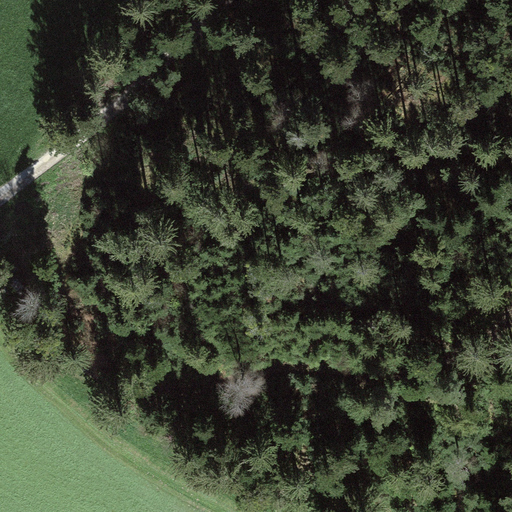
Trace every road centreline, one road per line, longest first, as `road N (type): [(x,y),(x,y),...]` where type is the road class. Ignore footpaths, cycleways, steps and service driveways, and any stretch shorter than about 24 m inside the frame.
road 1 (track): [(0,283),(52,356),(89,381),(135,391),(187,391),(278,371),(432,369),(511,352)]
road 2 (track): [(224,0),(181,52),(0,196)]
